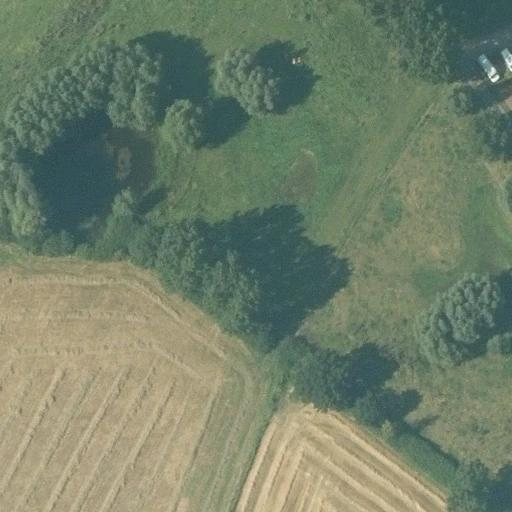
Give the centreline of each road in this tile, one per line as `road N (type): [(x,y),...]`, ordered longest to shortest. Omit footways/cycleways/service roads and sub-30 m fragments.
road 1 (track): [(460,63),(388,138),(265,369)]
road 2 (unclassified): [(511,133),(413,0)]
